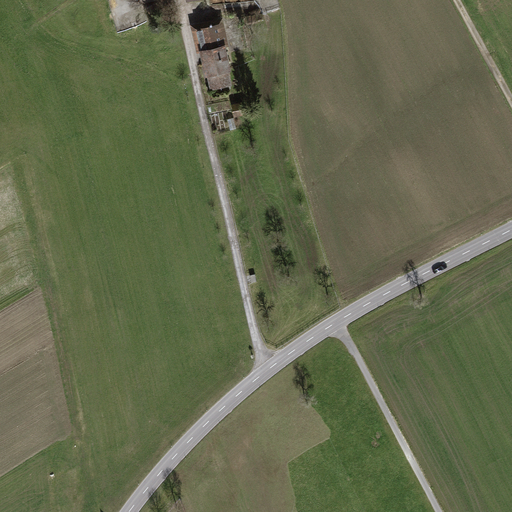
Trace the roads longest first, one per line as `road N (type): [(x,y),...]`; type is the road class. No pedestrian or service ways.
road 1 (unclassified): [(178,0),(268,368)]
road 2 (tertiary): [(511,229),(336,320),(268,368)]
road 3 (track): [(336,320),(437,511)]
road 4 (tertiary): [(268,368),(209,419),(129,511)]
